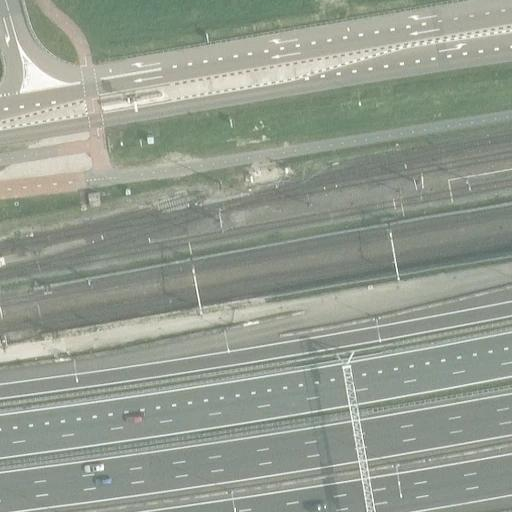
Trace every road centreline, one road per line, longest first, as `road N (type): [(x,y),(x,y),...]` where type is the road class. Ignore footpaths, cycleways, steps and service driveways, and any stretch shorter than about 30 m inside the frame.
road 1 (unclassified): [(0,136),(511,49)]
road 2 (motorway): [(511,308),(192,365),(0,388)]
road 3 (motorway): [(511,363),(0,444)]
road 4 (motorway): [(511,417),(0,494)]
road 5 (unclassified): [(511,12),(29,100)]
road 6 (motorway): [(289,511),(511,476)]
